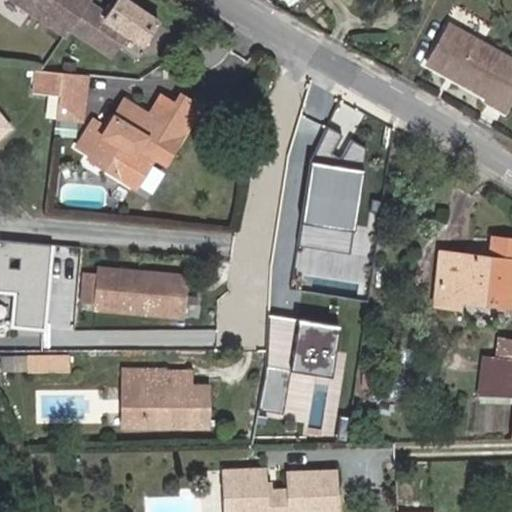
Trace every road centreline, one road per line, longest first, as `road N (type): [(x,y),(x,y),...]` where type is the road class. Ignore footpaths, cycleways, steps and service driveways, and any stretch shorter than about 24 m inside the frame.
road 1 (residential): [(511,169),(224,0)]
road 2 (unknown): [(250,261),(0,222)]
